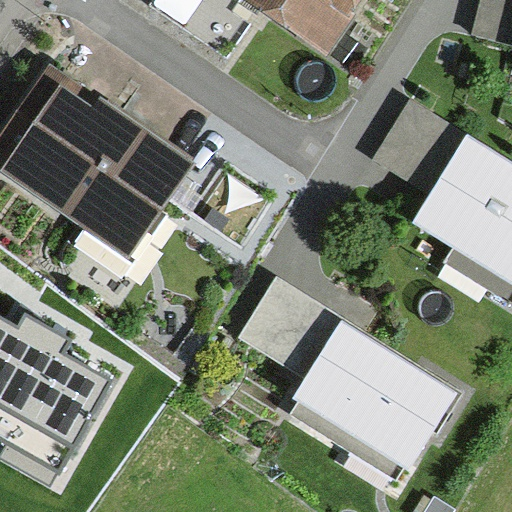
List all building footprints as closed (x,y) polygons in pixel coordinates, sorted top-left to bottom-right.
[(265,0),(338,48),(369,0),(265,0)] [(511,0),(492,0),(481,49),(511,56),(511,0)] [(196,170),(45,74),(0,144),(0,171),(138,260),(196,170)] [(511,174),(411,112),(375,169),(433,204),(418,228),(511,285),(511,174)] [(457,399),(281,291),(246,347),(306,383),(287,414),(403,486),(457,399)] [(0,450),(61,360),(0,318),(0,450)]
